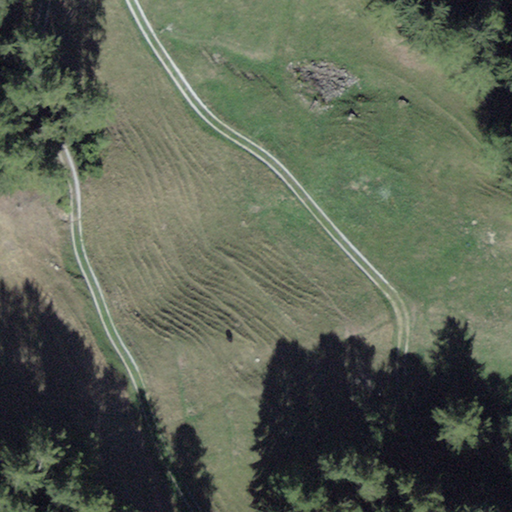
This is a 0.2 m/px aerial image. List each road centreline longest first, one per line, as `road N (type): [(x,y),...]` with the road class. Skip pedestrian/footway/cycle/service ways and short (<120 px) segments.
road 1 (track): [(506,511),(411,466),(397,445),(408,307),(257,150),(203,118),(131,0)]
road 2 (track): [(50,0),(42,72),(82,193),(92,278),(193,511)]
